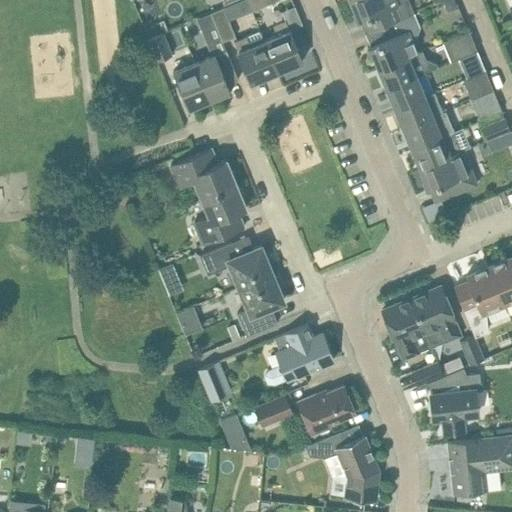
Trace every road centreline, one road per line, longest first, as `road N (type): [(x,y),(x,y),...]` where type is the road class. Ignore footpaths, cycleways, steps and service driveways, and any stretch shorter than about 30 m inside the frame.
road 1 (residential): [(342,291),(316,311),(240,119)]
road 2 (residential): [(407,511),(400,435),(342,291)]
road 3 (residential): [(414,261),(341,76)]
road 4 (residential): [(511,112),(467,0)]
